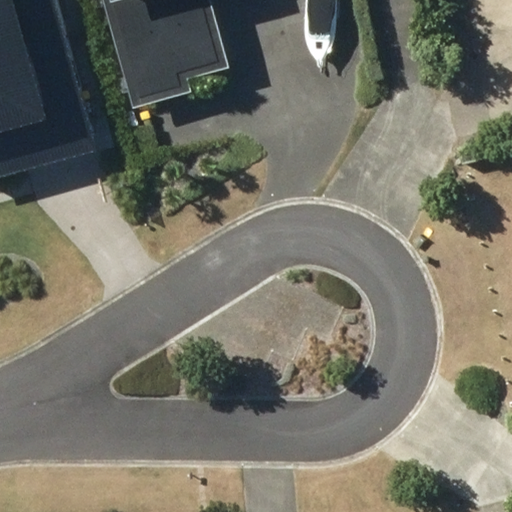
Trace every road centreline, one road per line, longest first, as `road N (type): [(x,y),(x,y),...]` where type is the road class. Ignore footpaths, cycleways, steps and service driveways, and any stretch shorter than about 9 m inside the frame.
road 1 (residential): [(17,414),(250,250),(315,236),(375,260),(392,285),(399,313),(394,371),(378,398),(349,418),(276,427)]
road 2 (residential): [(276,427),(17,414)]
